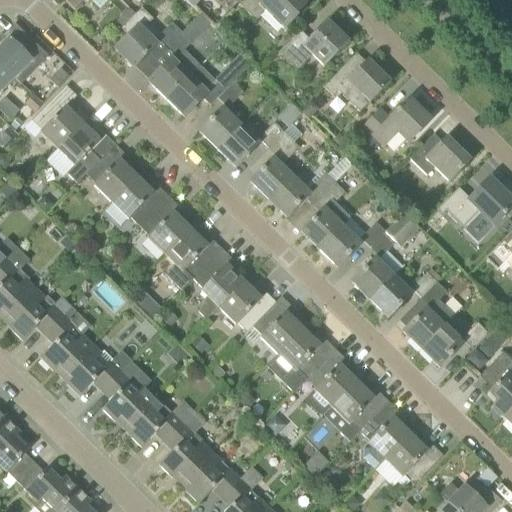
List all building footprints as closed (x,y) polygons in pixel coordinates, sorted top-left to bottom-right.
[(109,0),(62,0),(74,12),(84,2),(87,5),(89,2),(99,11),(109,0)] [(246,0),(239,8),(255,23),(264,14),(284,34),(297,20),(295,17),(308,4),(303,0),(246,0)] [(114,51),(133,69),(155,46),(141,33),(153,21),(141,9),(135,16),(122,29),(122,30),(128,36),(114,51)] [(116,23),(122,29),(135,16),(128,10),(116,23)] [(348,44),(327,23),(309,41),(299,31),(277,54),(296,73),(311,58),(323,69),(348,44)] [(156,40),(167,51),(182,35),(172,24),(156,40)] [(5,44),(0,49),(0,66),(13,80),(20,86),(33,72),(47,58),(14,25),(0,39),(5,44)] [(191,45),(182,35),(167,51),(177,61),(174,64),(170,60),(147,83),(165,101),(199,67),(184,53),(191,45)] [(210,107),(216,100),(232,84),(250,65),(240,55),(214,82),(199,67),(165,101),(184,119),(202,100),(210,107)] [(359,113),(368,104),(369,105),(389,84),(367,62),(361,68),(352,59),(324,88),(333,97),(337,92),(359,113)] [(0,93),(13,80),(0,66),(0,93)] [(49,81),(57,90),(68,79),(60,70),(49,81)] [(243,95),(232,84),(216,100),(227,110),(243,95)] [(39,135),(56,151),(87,120),(78,111),(72,117),(65,109),(76,98),(65,87),(31,123),(41,133),(39,135)] [(24,106),(33,115),(41,106),(32,97),(24,106)] [(429,123),(407,102),(389,121),(379,111),(362,128),(383,149),(397,134),(408,144),(429,123)] [(198,133),(216,151),(239,128),(221,110),(198,133)] [(96,129),(87,120),(56,151),(73,167),(66,175),(76,185),(86,176),(114,147),(104,137),(98,142),(91,135),(96,129)] [(268,150),(283,135),(273,125),(258,140),(268,150)] [(239,128),(216,151),(235,169),(257,146),(239,128)] [(249,184),(267,201),(289,178),(280,168),(285,163),(280,158),(293,144),(283,135),(268,150),(275,157),(249,184)] [(332,142),(339,149),(345,143),(338,136),(332,142)] [(446,140),(438,148),(429,140),(410,161),(426,178),(434,170),(448,183),(469,162),(446,140)] [(124,156),(114,147),(86,176),(95,185),(93,187),(110,204),(141,173),(132,164),(126,170),(119,162),(124,156)] [(0,171),(2,172),(6,171),(9,166),(10,160),(6,156),(0,155),(0,171)] [(141,173),(110,204),(128,221),(129,220),(139,229),(168,199),(158,189),(152,195),(144,187),(150,182),(141,173)] [(308,196),(289,178),(267,201),(286,219),(308,196)] [(311,193),(319,201),(335,185),(326,178),(311,193)] [(440,229),(450,218),(462,229),(478,213),(493,228),(511,208),(511,206),(501,196),(502,195),(488,181),(469,202),(457,190),(440,208),(442,210),(431,221),(440,229)] [(344,194),(335,185),(319,201),(329,210),(344,194)] [(147,239),(164,256),(194,225),(185,217),(180,222),(172,215),(178,209),(168,199),(139,229),(148,238),(147,239)] [(322,211),(300,233),(318,251),(340,229),(322,211)] [(370,250),(380,260),(395,245),(400,250),(420,231),(404,215),(385,235),(370,250)] [(349,220),(340,229),(318,251),(337,269),(359,246),(356,244),(360,240),(370,250),(385,235),(375,225),(365,235),(349,220)] [(182,292),(193,281),(221,252),(211,242),(206,248),(198,240),(204,234),(194,225),(164,256),(173,265),(164,275),(182,292)] [(511,239),(508,236),(484,260),(500,276),(507,268),(511,272),(511,239)] [(231,262),(221,252),(193,281),(203,290),(201,292),(207,298),(198,314),(206,321),(218,309),(248,278),(239,269),(233,275),(226,268),(231,262)] [(369,301),(392,278),(374,260),(351,283),(369,301)] [(0,311),(1,311),(8,318),(34,291),(24,280),(16,289),(8,282),(16,273),(6,263),(0,268),(0,311)] [(420,300),(436,284),(426,274),(410,290),(420,300)] [(247,334),(252,328),(281,299),(280,299),(275,304),(265,295),(259,300),(251,293),(257,287),(248,278),(218,309),(236,326),(238,325),(247,334)] [(392,278),(369,301),(387,319),(410,296),(392,278)] [(446,294),(436,284),(420,300),(431,310),(427,314),(424,311),(402,333),(420,351),(442,329),(442,328),(453,317),(438,302),(446,294)] [(44,338),(62,318),(71,310),(60,299),(54,305),(46,298),(44,300),(34,291),(8,318),(14,324),(9,330),(22,343),(35,329),(44,338)] [(259,339),(277,356),(307,325),(298,316),(293,322),(285,315),(291,309),(281,299),(252,328),(261,337),(259,339)] [(58,367),(65,374),(91,346),(81,336),(89,327),(71,310),(62,318),(44,338),(52,346),(39,360),(52,373),(58,367)] [(471,350),(486,334),(477,324),(462,341),(471,350)] [(293,395),(306,381),(334,351),(324,341),(318,347),(311,340),(316,334),(307,325),(277,356),(294,372),(282,384),(293,395)] [(420,351),(438,369),(460,346),(442,329),(420,351)] [(490,339),(479,351),(488,360),(500,348),(490,339)] [(101,356),(91,346),(65,374),(71,380),(66,386),(79,399),(92,385),(101,394),(119,375),(109,365),(112,362),(104,353),(101,356)] [(344,361),(334,351),(306,381),(315,390),(313,392),(331,409),(361,378),(352,369),(346,375),(339,367),(344,361)] [(466,361),(479,374),(488,363),(475,351),(466,361)] [(490,409),(503,422),(511,412),(511,365),(502,355),(492,364),(478,379),(491,391),(486,396),(495,404),(490,409)] [(120,418),(127,425),(152,398),(143,388),(135,397),(125,387),(128,383),(119,375),(101,394),(110,402),(101,411),(114,424),(120,418)] [(350,424),(359,432),(360,433),(388,404),(378,394),(372,400),(364,392),(370,387),(361,378),(331,409),(348,426),(350,424)] [(181,426),(152,398),(127,425),(133,431),(128,437),(141,450),(155,436),(163,444),(181,426)] [(366,445),(367,445),(364,448),(363,459),(375,471),(384,462),(415,431),(406,422),(400,427),(392,420),(398,414),(388,404),(360,433),(369,442),(366,445)] [(511,412),(503,422),(511,430),(511,412)] [(6,422),(0,427),(0,468),(15,483),(33,464),(23,455),(27,451),(14,438),(18,434),(6,422)] [(177,474),(184,481),(210,454),(200,445),(192,453),(184,445),(192,437),(181,426),(163,444),(172,453),(158,467),(171,480),(177,474)] [(415,431),(384,462),(402,480),(404,477),(414,487),(442,458),(431,447),(426,453),(418,445),(424,439),(415,431)] [(238,482),(228,472),(220,480),(211,472),(219,464),(210,454),(184,481),(190,487),(185,493),(198,506),(212,492),(220,501),(238,482)] [(33,464),(15,483),(36,503),(31,507),(36,511),(56,511),(77,491),(64,479),(60,483),(47,470),(43,474),(33,464)] [(438,496),(447,505),(453,511),(492,511),(501,503),(476,480),(467,489),(465,487),(458,494),(449,485),(438,496)] [(265,511),(267,511),(256,500),(249,508),(241,500),(249,493),(238,482),(220,501),(229,509),(226,511),(265,511)] [(89,511),(85,508),(89,504),(77,491),(56,511),(89,511)] [(400,511),(414,511),(405,502),(398,510),(400,511)]
